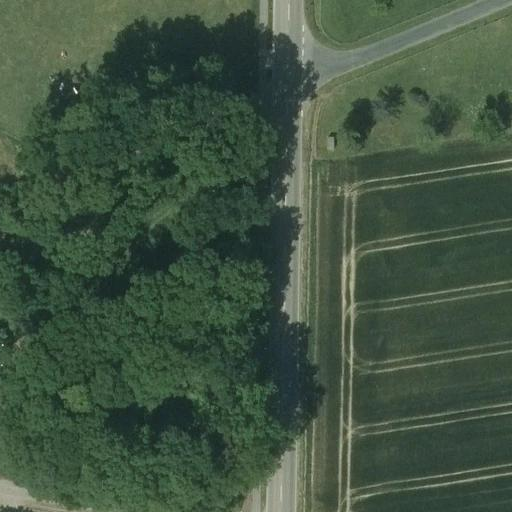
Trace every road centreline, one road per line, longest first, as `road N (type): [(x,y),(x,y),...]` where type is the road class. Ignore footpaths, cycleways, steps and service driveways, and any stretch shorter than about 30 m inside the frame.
road 1 (tertiary): [(280,511),(287,76)]
road 2 (unclassified): [(478,0),(287,76)]
